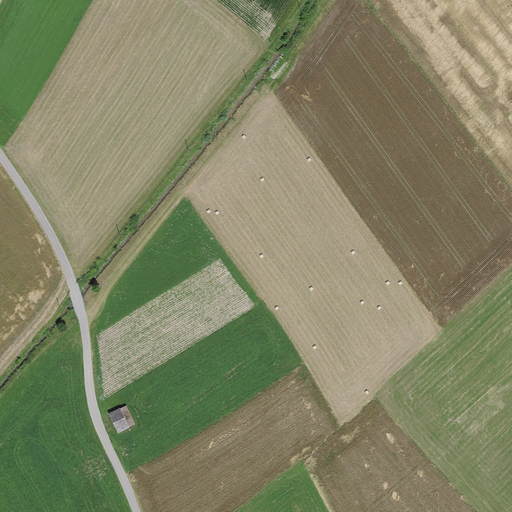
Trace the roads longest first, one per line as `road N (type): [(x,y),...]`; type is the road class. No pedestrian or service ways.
road 1 (unclassified): [(0,156),(63,259),(84,325),(96,417),(136,511)]
road 2 (track): [(74,291),(293,0)]
